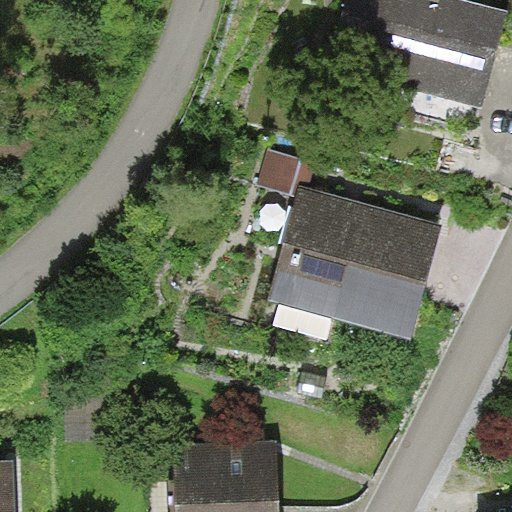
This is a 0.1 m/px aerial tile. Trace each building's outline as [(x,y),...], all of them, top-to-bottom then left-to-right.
[(348,0),(329,69),(483,111),(509,14),(458,0),(348,0)] [(310,191),(317,165),(268,150),(258,185),(298,197),(301,188),(310,191)] [(298,197),(269,302),(412,342),(444,229),(364,206),(310,191),(301,188),(298,197)] [(175,447),(177,511),(279,511),(277,443),(215,446),(175,447)] [(0,511),(15,511),(14,463),(0,463),(0,511)]
